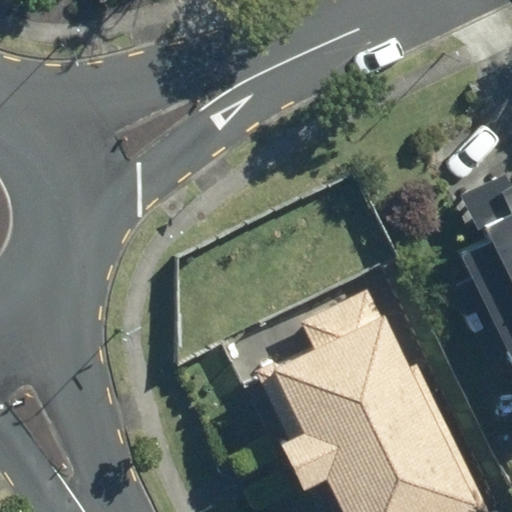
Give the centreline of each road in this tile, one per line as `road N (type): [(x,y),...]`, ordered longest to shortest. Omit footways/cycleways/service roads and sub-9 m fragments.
road 1 (residential): [(404,0),(67,176)]
road 2 (residential): [(92,511),(5,322)]
road 3 (residential): [(67,176),(72,204),(62,261),(5,322)]
